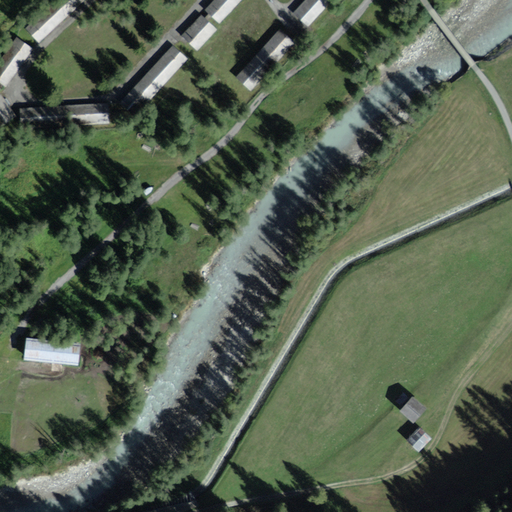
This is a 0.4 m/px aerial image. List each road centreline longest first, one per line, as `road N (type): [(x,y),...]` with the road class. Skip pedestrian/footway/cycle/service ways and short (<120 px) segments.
road 1 (track): [(368,0),(228,139),(45,295),(15,345)]
road 2 (track): [(511,326),(465,380),(433,445),(399,471),(184,511)]
road 3 (unclassified): [(511,132),(493,91),(423,0)]
